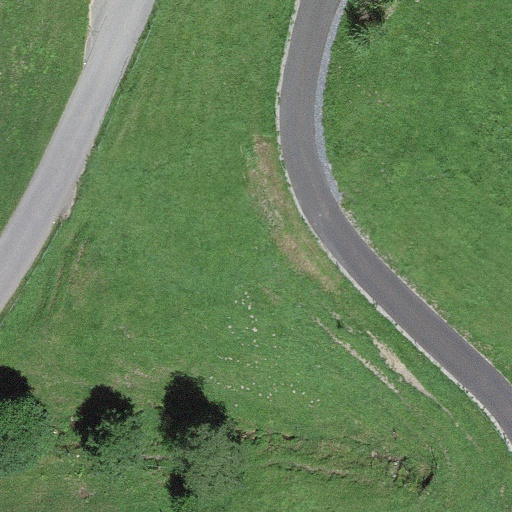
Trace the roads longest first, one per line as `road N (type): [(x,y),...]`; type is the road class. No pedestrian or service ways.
road 1 (track): [(320,0),(298,92),(301,163),(311,192),(352,255),(511,415)]
road 2 (unclassified): [(0,278),(44,202),(131,0)]
